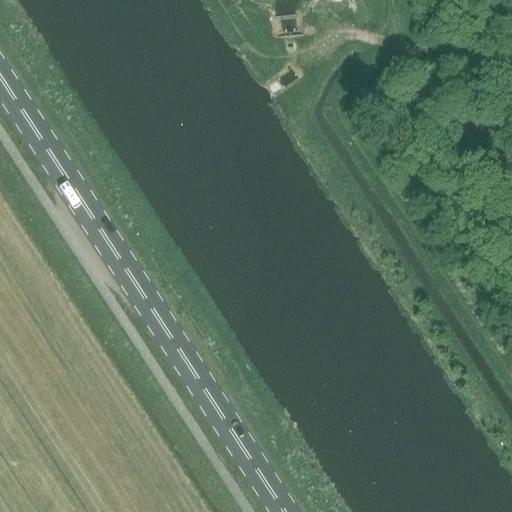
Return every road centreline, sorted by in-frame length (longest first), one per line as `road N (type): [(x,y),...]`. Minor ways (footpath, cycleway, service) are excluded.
road 1 (primary): [(283,511),(0,79)]
road 2 (track): [(216,0),(242,42),(265,58),(368,39),(511,72)]
